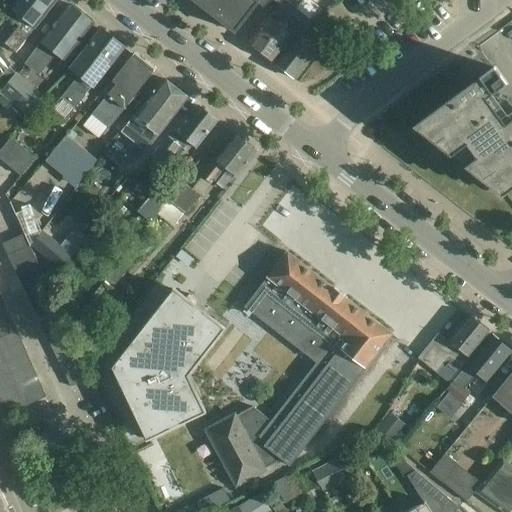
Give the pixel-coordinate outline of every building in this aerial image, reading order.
[(57,0),(16,0),(9,10),(18,17),(13,23),(19,27),(5,45),(15,53),(57,0)] [(192,0),(234,32),(247,17),(257,3),(263,7),(271,0),(192,0)] [(260,29),(249,44),(272,62),(281,50),(295,35),(301,29),(307,24),(313,19),(322,11),(323,11),(323,10),(310,20),(310,21),(308,19),(295,9),(298,5),(302,0),(283,0),(281,2),(280,4),(278,6),(267,20),(265,19),(258,28),(260,29)] [(70,5),(40,43),(24,64),(39,76),(55,55),(64,62),(94,24),(70,5)] [(284,53),(275,64),(294,79),(315,52),(308,47),(316,39),(312,36),(330,21),(323,11),(322,11),(313,19),(307,24),(301,29),(295,35),(281,50),(284,53)] [(123,47),(102,30),(70,69),(78,75),(61,98),(75,109),(92,86),(123,47)] [(0,71),(10,63),(0,50),(0,71)] [(109,127),(141,87),(154,71),(153,71),(152,72),(133,56),(134,56),(133,55),(121,70),(111,82),(116,85),(93,114),(108,126),(109,127)] [(0,85),(3,88),(0,91),(0,93),(27,117),(44,95),(31,86),(18,74),(9,67),(0,78),(0,85)] [(511,119),(504,125),(485,99),(506,84),(493,68),(479,79),(474,83),(473,82),(412,127),(450,157),(466,145),(476,158),(463,167),(501,197),(511,189),(511,119)] [(187,98),(164,80),(155,91),(154,90),(152,92),(154,93),(143,106),(122,134),(145,151),(187,98)] [(217,122),(198,106),(189,118),(185,115),(174,130),(152,157),(166,168),(183,147),(181,146),(186,140),(196,148),(217,122)] [(93,114),(83,126),(99,138),(108,126),(93,114)] [(222,150),(201,176),(211,183),(212,181),(225,191),(249,161),(256,152),(234,135),(222,150)] [(96,162),(65,137),(46,160),(78,185),(96,162)] [(0,151),(0,158),(9,166),(23,149),(11,138),(3,147),(0,151)] [(9,166),(21,176),(35,159),(23,149),(9,166)] [(169,199),(151,222),(152,222),(168,201),(182,212),(186,215),(201,196),(183,182),(170,199),(169,199)] [(138,211),(151,222),(169,199),(156,188),(138,211)] [(24,234),(2,244),(8,256),(29,245),(24,234)] [(42,254),(60,269),(71,255),(53,240),(42,254)] [(29,245),(8,256),(13,267),(35,256),(29,245)] [(392,334),(286,252),(243,307),(314,362),(268,421),(251,407),(233,418),(232,416),(204,432),(236,488),(264,472),(263,470),(281,459),(290,465),(392,334)] [(35,256),(13,267),(18,278),(40,267),(35,256)] [(118,265),(105,281),(114,288),(126,272),(118,265)] [(40,267),(18,278),(24,289),(45,279),(40,267)] [(45,279),(24,289),(29,300),(48,291),(49,291),(51,290),(45,279)] [(173,290),(111,368),(146,440),(204,412),(187,376),(224,329),(173,290)] [(48,291),(29,300),(34,311),(54,302),(49,291),(48,291)] [(54,302),(34,311),(40,322),(59,313),(54,302)] [(7,309),(0,311),(0,325),(12,320),(7,309)] [(59,313),(40,322),(45,333),(65,324),(59,313)] [(490,334),(467,315),(444,343),(435,336),(417,358),(435,373),(448,357),(461,368),(490,334)] [(12,320),(0,325),(0,338),(17,331),(12,320)] [(65,324),(45,333),(50,344),(70,334),(65,324)] [(17,331),(0,338),(0,348),(1,351),(22,342),(17,331)] [(84,332),(72,338),(75,345),(80,356),(84,364),(99,348),(84,332)] [(70,334),(50,344),(55,355),(75,345),(72,338),(70,334)] [(466,365),(446,390),(463,404),(471,393),(465,388),(477,374),(487,382),(499,367),(511,352),(491,335),(478,350),(466,365)] [(22,342),(1,351),(6,362),(27,353),(22,342)] [(75,345),(55,355),(60,366),(80,356),(75,345)] [(27,353),(6,362),(11,373),(31,364),(27,353)] [(80,356),(60,366),(65,376),(86,367),(84,364),(80,356)] [(6,362),(0,364),(0,377),(11,373),(6,362)] [(31,364),(11,373),(16,384),(36,375),(31,364)] [(86,367),(65,376),(71,387),(91,378),(86,367)] [(511,372),(491,397),(511,414),(511,372)] [(11,373),(0,377),(0,391),(16,384),(11,373)] [(36,375),(16,384),(21,395),(41,386),(36,375)] [(16,384),(0,391),(0,404),(21,395),(16,384)] [(41,386),(21,395),(25,406),(46,397),(41,386)] [(21,395),(0,404),(5,415),(25,406),(21,395)] [(405,425),(390,413),(377,429),(392,442),(405,425)] [(474,492),(478,487),(482,483),(445,455),(454,444),(453,443),(432,469),(429,473),(466,502),(474,492)] [(340,470),(346,479),(340,468),(355,461),(351,452),(335,460),(340,470)] [(478,487),(474,492),(501,511),(511,511),(511,467),(502,459),(482,483),(478,487)] [(346,479),(340,470),(335,460),(313,471),(323,492),(346,480),(346,479)] [(423,499),(403,511),(455,511),(459,508),(443,495),(404,461),(395,466),(402,476),(406,474),(423,499)] [(298,478),(295,472),(286,477),(288,483),(287,483),(295,498),(307,492),(300,477),(298,478)] [(0,511),(10,511),(2,493),(0,494),(0,511)] [(398,511),(392,502),(376,511),(398,511)]
